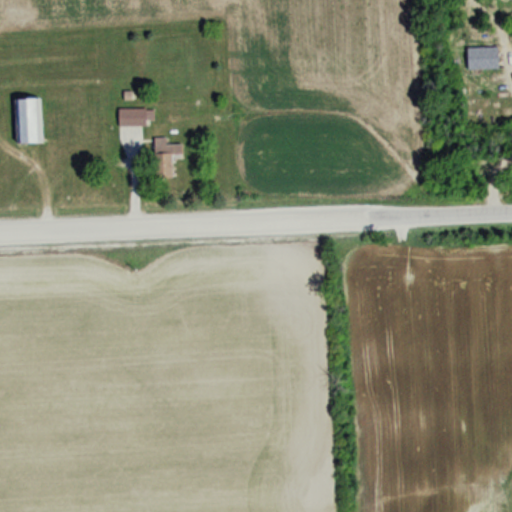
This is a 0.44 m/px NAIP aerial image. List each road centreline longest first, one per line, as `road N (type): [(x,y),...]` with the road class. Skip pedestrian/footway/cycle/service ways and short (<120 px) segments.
road 1 (residential): [(0,232),(369,219)]
road 2 (residential): [(369,219),(511,213)]
